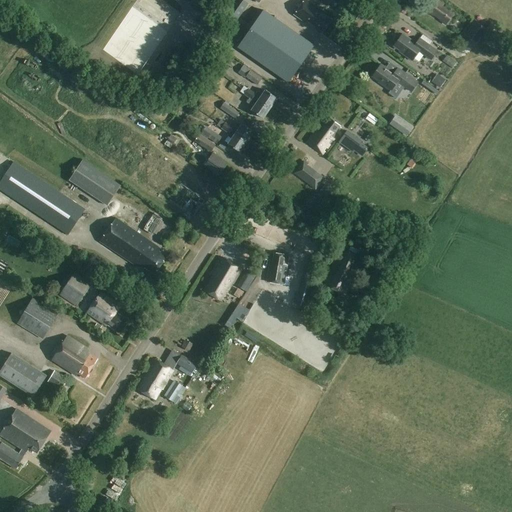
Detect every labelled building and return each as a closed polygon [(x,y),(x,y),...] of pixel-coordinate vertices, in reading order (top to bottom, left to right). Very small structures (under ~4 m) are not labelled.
[(185,0),(195,11),(208,0),(185,0)] [(237,21),(249,4),(243,0),(235,0),(226,13),(237,21)] [(322,33),(331,20),(322,15),(324,13),(305,0),(304,0),(294,15),(305,24),(306,22),(322,33)] [(445,26),(452,16),(441,8),(443,6),(434,0),(431,0),(424,11),(432,16),(433,15),(440,20),(439,21),(445,26)] [(217,11),(204,11),(203,31),(216,31),(217,11)] [(288,83),(313,46),(263,11),(238,48),(288,83)] [(465,36),(476,45),(487,30),(476,21),(465,36)] [(433,41),(423,34),(421,37),(430,44),(433,41)] [(431,61),(437,52),(419,39),(415,44),(402,35),(393,47),(399,51),(398,52),(411,62),(418,52),(431,61)] [(378,50),(376,55),(383,59),(386,54),(378,50)] [(445,52),(440,58),(449,65),(453,60),(445,52)] [(396,83),(402,86),(410,92),(417,83),(397,69),(393,75),(380,65),(371,78),(377,82),(377,83),(389,92),(396,83)] [(251,70),(246,78),(257,86),(262,78),(251,70)] [(437,74),(432,82),(440,88),(445,80),(437,74)] [(242,89),(271,109),(277,99),(266,92),(262,97),(257,93),(256,94),(244,86),(242,89)] [(437,93),(428,86),(420,96),(429,103),(437,93)] [(263,120),(271,109),(242,89),(240,92),(250,99),(247,103),(254,108),(251,113),(263,120)] [(238,110),(243,103),(230,95),(226,102),(238,110)] [(396,107),(398,99),(391,97),(389,105),(396,107)] [(121,119),(124,115),(115,107),(112,111),(121,119)] [(239,114),(229,107),(225,112),(236,119),(239,114)] [(198,108),(193,114),(200,121),(206,115),(198,108)] [(150,111),(147,116),(152,120),(156,115),(150,111)] [(414,127),(398,115),(391,125),(408,136),(414,127)] [(51,117),(46,121),(53,127),(57,122),(51,117)] [(331,137),(339,126),(329,118),(315,136),(313,134),(306,143),(322,155),(333,139),(331,137)] [(219,122),(247,143),(254,133),(243,126),(240,130),(234,125),(232,128),(221,120),(219,122)] [(240,153),(247,143),(219,122),(217,125),(228,134),(227,136),(233,140),(229,146),(240,153)] [(201,134),(216,145),(220,139),(205,128),(201,134)] [(362,142),(347,131),(343,137),(339,143),(354,154),(355,152),(363,158),(369,150),(361,144),(362,142)] [(119,134),(104,159),(132,176),(147,151),(119,134)] [(167,141),(173,145),(177,139),(170,135),(167,141)] [(216,145),(205,138),(201,146),(211,152),(216,145)] [(220,174),(227,163),(212,153),(205,164),(220,174)] [(194,219),(205,202),(181,186),(187,178),(158,159),(142,184),(194,219)] [(83,160),(69,181),(107,206),(121,186),(83,160)] [(14,162),(0,183),(0,189),(68,235),(85,210),(14,162)] [(294,174),(316,191),(325,179),(303,162),(294,174)] [(319,193),(326,199),(333,190),(325,185),(319,193)] [(163,219),(154,213),(143,230),(152,236),(163,219)] [(154,276),(167,258),(160,253),(162,250),(118,219),(101,243),(137,269),(145,270),(154,276)] [(353,244),(342,238),(338,245),(350,251),(353,244)] [(321,284),(328,288),(343,295),(348,286),(350,286),(358,269),(363,271),(367,264),(363,261),(363,260),(341,248),(328,274),(327,273),(321,284)] [(283,284),(288,256),(274,253),(271,270),(268,270),(267,281),(283,284)] [(230,288),(241,270),(222,258),(212,274),(214,276),(205,291),(220,301),(228,288),(230,288)] [(247,270),(238,285),(246,290),(255,275),(247,270)] [(73,276),(60,295),(77,306),(90,286),(73,276)] [(315,282),(303,279),(296,305),(308,308),(315,282)] [(116,330),(123,318),(116,314),(120,308),(100,294),(87,314),(107,327),(109,325),(116,330)] [(33,299),(18,324),(43,340),(58,315),(33,299)] [(86,379),(98,361),(90,356),(91,353),(68,338),(52,361),(77,377),(78,374),(86,379)] [(185,341),(182,347),(189,352),(193,345),(185,341)] [(12,354),(0,371),(0,375),(33,397),(47,376),(12,354)] [(176,364),(177,365),(192,374),(198,365),(182,355),(181,356),(176,364)] [(137,390),(155,401),(173,370),(155,360),(137,390)] [(55,371),(48,382),(61,391),(68,379),(55,371)] [(178,393),(182,386),(176,382),(166,398),(189,412),(194,403),(178,393)] [(0,436),(0,437),(21,450),(19,454),(2,443),(0,445),(0,458),(16,469),(26,453),(26,454),(30,449),(37,453),(50,432),(16,411),(0,436)] [(114,471),(121,475),(128,460),(121,457),(114,471)]
